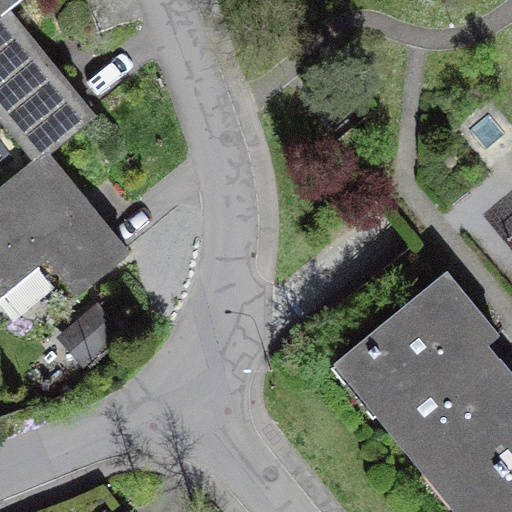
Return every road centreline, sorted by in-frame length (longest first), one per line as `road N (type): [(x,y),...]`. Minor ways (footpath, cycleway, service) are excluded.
road 1 (residential): [(179,406),(215,368),(232,323),(228,171),(174,0)]
road 2 (residential): [(0,474),(179,406)]
road 3 (residential): [(262,511),(179,406)]
